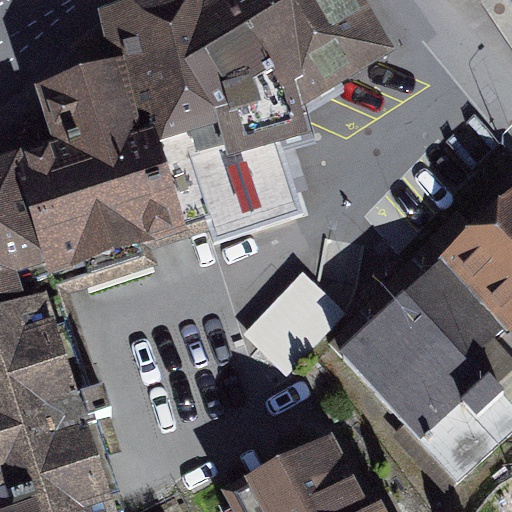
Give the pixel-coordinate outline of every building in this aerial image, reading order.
[(161,153),(188,253),(292,214),(294,115),(387,61),(374,43),(343,0),(238,0),(209,18),(103,42),(117,91),(135,155),(161,153)] [(511,0),(428,0),(439,12),(457,0),(474,0),(511,48),(511,0)] [(19,196),(47,307),(188,253),(161,153),(135,155),(117,91),(40,119),(56,183),(19,196)] [(0,201),(0,319),(47,307),(19,196),(0,201)] [(511,231),(503,222),(321,393),(432,511),(435,511),(511,440),(511,231)] [(301,287),(247,339),(282,375),(336,322),(301,287)] [(116,511),(47,307),(0,319),(0,511),(116,511)] [(373,511),(334,441),(221,504),(226,511),(373,511)]
